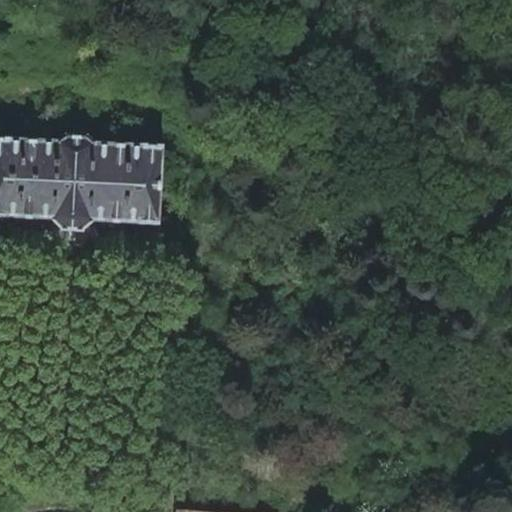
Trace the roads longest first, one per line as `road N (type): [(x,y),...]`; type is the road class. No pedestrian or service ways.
road 1 (track): [(0,92),(89,86),(198,131),(172,243),(182,283),(181,370),(167,511)]
road 2 (track): [(0,250),(71,265),(175,256)]
